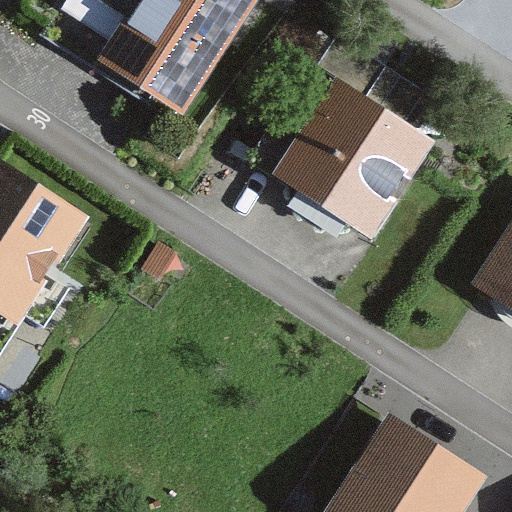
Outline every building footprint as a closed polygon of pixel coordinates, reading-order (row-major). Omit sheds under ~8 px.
[(180,99),(246,0),(144,0),(110,52),(180,99)] [(424,143),(342,88),(288,168),(370,224),(424,143)] [(75,216),(0,168),(0,297),(16,308),(75,216)] [(511,235),(484,278),(511,296),(511,235)] [(448,511),(474,474),(393,421),(333,511),(448,511)]
